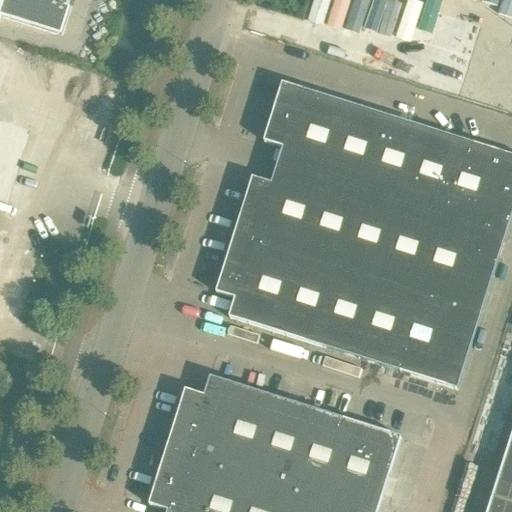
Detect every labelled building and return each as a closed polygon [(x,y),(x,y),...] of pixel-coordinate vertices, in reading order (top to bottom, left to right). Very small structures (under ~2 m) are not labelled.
[(0,0),(0,18),(1,16),(61,36),(72,0),(0,0)] [(235,300),(229,319),(458,391),(511,219),(511,156),(283,85),(264,143),(283,149),(272,185),(253,179),(238,226),(216,294),(235,300)] [(211,378),(205,396),(204,397),(186,391),(149,506),(166,511),(377,511),(401,438),(325,414),(211,378)] [(51,449),(53,441),(54,438),(44,435),(40,446),(51,449)] [(489,511),(511,511),(511,439),(509,449),(489,511)]
